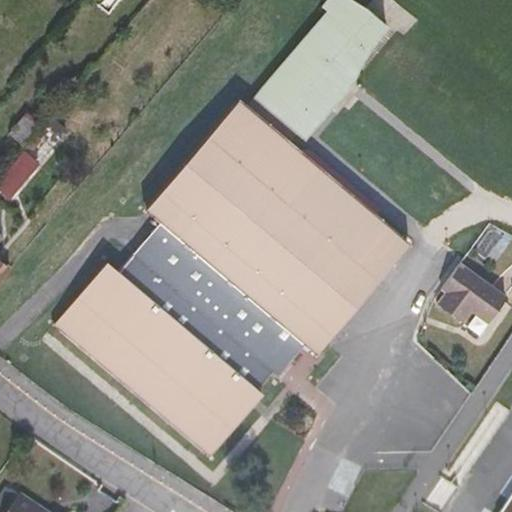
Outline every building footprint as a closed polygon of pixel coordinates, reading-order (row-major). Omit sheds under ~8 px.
[(288,127),(291,129),(335,77),(322,67),(330,58),(337,64),(376,17),(365,8),(353,0),(324,0),(320,6),(325,10),(252,97),(288,127)] [(335,77),(291,129),(296,133),(305,141),(348,87),(355,80),(357,73),(367,53),(387,27),(376,17),(337,64),(330,58),(322,67),(335,77)] [(326,341),(407,245),(374,217),(381,208),(310,149),(297,152),(287,144),(279,138),(235,101),(146,207),(149,209),(161,219),(133,252),(116,273),(105,263),(55,322),(67,332),(126,382),(143,397),(201,446),(211,455),(251,407),(255,403),(258,399),(261,395),(256,391),(269,376),(273,372),(277,376),(282,369),(306,341),(318,351),(319,349),(326,341)] [(21,145),(39,124),(25,112),(8,134),(21,145)] [(53,115),(37,134),(52,147),(69,128),(53,115)] [(288,127),(279,138),(287,144),(296,133),(291,129),(288,127)] [(0,193),(8,199),(40,161),(24,148),(0,176),(0,193)] [(63,171),(57,178),(69,188),(75,181),(63,171)] [(507,297),(460,262),(440,288),(445,292),(436,304),(462,323),(471,311),(488,323),(507,297)] [(44,511),(18,494),(17,496),(6,489),(0,497),(0,511),(44,511)] [(511,511),(511,493),(499,511),(511,511)]
